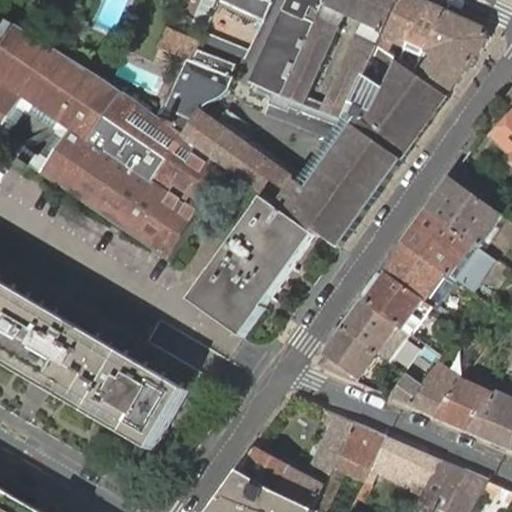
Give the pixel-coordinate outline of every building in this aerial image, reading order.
[(221,0),(266,21),(275,0),(221,0)] [(329,0),(293,0),(288,11),(254,83),(276,92),(285,96),(320,19),(327,5),(329,0)] [(401,0),(329,0),(327,5),(385,32),(401,0)] [(429,2),(424,0),(401,0),(385,32),(379,45),(390,53),(393,43),(407,50),(429,2)] [(450,12),(429,2),(407,50),(402,61),(409,66),(416,53),(423,57),(426,52),(450,12)] [(423,76),(451,96),(490,40),(487,29),(450,12),(426,52),(434,56),(423,76)] [(0,55),(19,26),(0,15),(0,55)] [(342,29),(320,19),(285,96),(308,105),(342,29)] [(28,32),(19,26),(0,55),(0,137),(4,132),(27,98),(73,129),(54,157),(50,163),(43,173),(172,260),(232,171),(269,198),(318,233),(319,232),(342,248),(404,161),(431,124),(364,77),(355,96),(343,120),(350,125),(356,128),(312,190),(307,186),(203,113),(205,108),(221,98),(230,93),(231,88),(241,66),(229,62),(225,71),(192,60),(186,59),(159,118),(133,99),(106,80),(62,52),(28,32)] [(160,47),(186,59),(192,60),(200,42),(168,28),(160,47)] [(357,37),(323,111),(343,120),(355,96),(364,77),(367,69),(378,46),(357,37)] [(229,62),(198,49),(192,60),(225,71),(229,62)] [(364,77),(431,124),(451,96),(423,76),(415,70),(409,66),(402,61),(397,58),(383,79),(367,69),(364,77)] [(308,105),(285,96),(276,92),(271,104),(290,111),(291,107),(347,130),(350,125),(343,120),(323,111),(308,105)] [(271,104),(267,114),(338,143),(342,137),(347,130),(291,107),(290,111),(271,104)] [(511,120),(498,137),(511,150),(511,120)] [(312,190),(356,128),(350,125),(347,130),(342,137),(338,143),(307,186),(312,190)] [(4,132),(0,137),(0,143),(43,173),(50,163),(40,156),(16,139),(4,132)] [(462,165),(453,177),(486,201),(495,189),(462,165)] [(486,201),(453,177),(429,210),(481,247),(504,215),(499,211),(486,201)] [(317,235),(318,233),(269,198),(269,200),(267,198),(232,247),(194,301),(246,339),(319,236),(317,235)] [(481,247),(429,210),(405,244),(458,281),(474,293),(498,260),(481,247)] [(341,249),(342,248),(319,232),(318,233),(341,249)] [(458,281),(405,244),(386,272),(435,307),(438,310),(458,281)] [(435,307),(386,272),(365,300),(399,325),(412,334),(414,336),(419,328),(407,319),(417,305),(430,314),(435,307)] [(191,392),(0,279),(0,359),(156,451),(191,392)] [(399,325),(365,300),(345,329),(379,354),(392,363),(412,334),(399,325)] [(419,328),(430,314),(417,305),(407,319),(419,328)] [(379,354),(345,329),(326,355),(318,365),(358,383),(360,380),(379,354)] [(411,405),(439,417),(464,382),(465,379),(440,362),(436,369),(423,386),(411,405)] [(392,397),(411,405),(423,386),(408,375),(392,397)] [(439,417),(472,432),(499,395),(465,379),(464,382),(439,417)] [(499,395),(472,432),(511,448),(511,395),(501,391),(499,395)] [(324,419),(334,423),(338,414),(329,410),(324,419)] [(258,450),(243,471),(280,492),(316,510),(327,488),(355,430),(358,423),(338,414),(334,423),(313,464),(325,471),(319,483),(258,450)] [(327,488),(316,510),(320,511),(322,511),(328,511),(347,473),(367,482),(391,437),(358,423),(355,430),(327,488)] [(443,460),(391,437),(367,482),(359,498),(366,501),(380,474),(424,497),(427,490),(443,460)] [(468,471),(443,460),(427,490),(424,497),(420,504),(416,511),(434,511),(439,505),(447,510),(468,471)] [(280,492),(243,471),(214,511),(319,511),(320,511),(316,510),(280,492)] [(490,481),(468,471),(447,510),(450,511),(473,511),(486,488),(490,481)] [(503,486),(490,481),(486,488),(500,494),(503,486)] [(0,511),(42,511),(33,506),(0,486),(0,511)]
